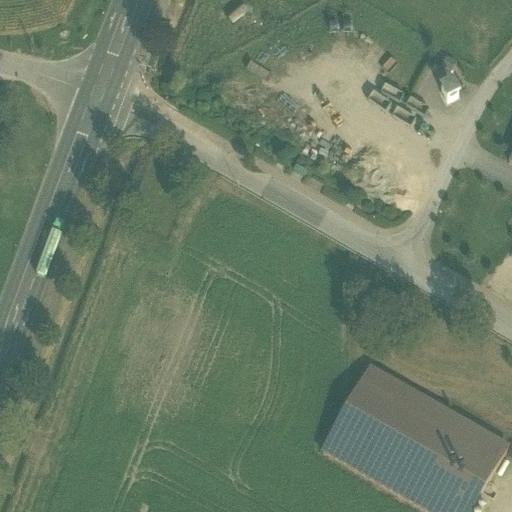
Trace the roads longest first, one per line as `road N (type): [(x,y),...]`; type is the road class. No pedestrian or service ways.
road 1 (unclassified): [(403,268),(97,97)]
road 2 (primary): [(0,357),(97,97)]
road 3 (residential): [(511,57),(403,268)]
road 4 (unclassified): [(511,330),(403,268)]
